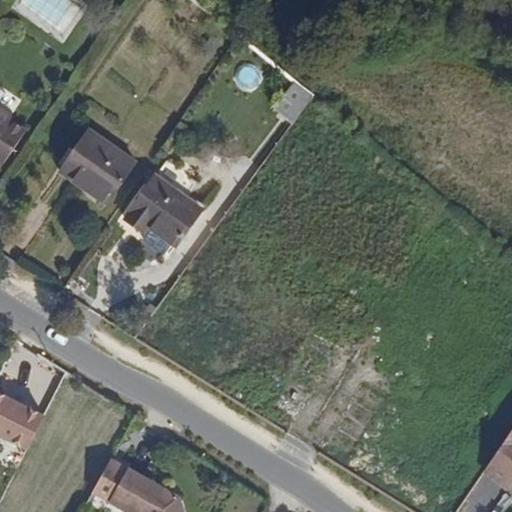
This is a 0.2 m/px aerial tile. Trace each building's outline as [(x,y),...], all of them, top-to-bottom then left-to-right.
[(292,116),(312,90),(294,77),(275,103),(292,116)] [(9,115),(9,112),(0,106),(0,163),(0,164),(25,126),(9,115)] [(109,187),(131,155),(87,124),(65,158),(109,187)] [(199,203),(153,169),(122,213),(144,227),(147,221),(174,238),(199,203)] [(511,483),(511,428),(485,468),(511,485),(511,483)] [(181,511),(176,496),(107,457),(89,489),(129,511),(181,511)]
